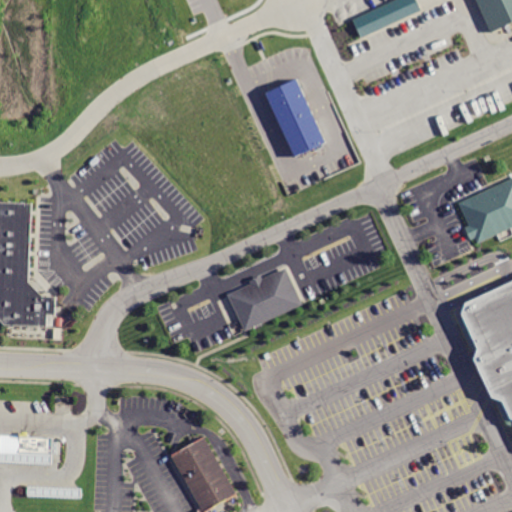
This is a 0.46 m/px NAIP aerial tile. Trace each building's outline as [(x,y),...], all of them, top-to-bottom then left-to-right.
[(393,0),(352,19),(361,38),(422,11),(417,0),(393,0)] [(511,0),(474,0),(490,33),(511,22),(511,0)] [(267,92),(296,156),(327,142),(298,78),(267,92)] [(511,175),(456,202),(467,225),(463,227),(468,239),(473,236),(476,242),(511,224),(511,175)] [(0,201),(0,319),(5,324),(56,326),(58,297),(46,297),(31,278),(35,203),(0,201)] [(228,293),(245,331),(304,304),(286,266),(228,293)] [(511,279),(464,302),(457,322),(472,356),(472,360),(489,398),(493,400),(505,423),(511,425),(511,279)] [(2,435),(1,463),(52,465),(54,437),(2,435)] [(171,457),(204,511),(240,491),(207,436),(171,457)] [(30,486),(30,498),(86,501),(86,488),(30,486)]
